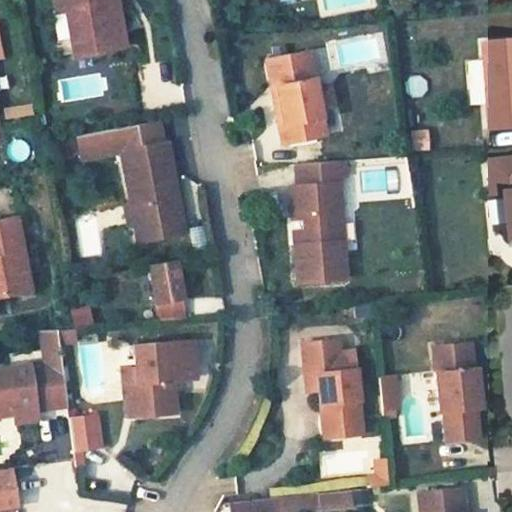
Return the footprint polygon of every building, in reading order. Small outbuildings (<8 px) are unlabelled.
[(116,0),(55,0),(57,8),(71,5),(79,52),(124,45),(116,0)] [(71,5),(66,7),(73,53),(79,52),(71,5)] [(511,43),(480,46),(487,133),(511,131),(511,43)] [(308,55),(264,64),(280,148),(323,140),(318,112),(314,93),(308,55)] [(327,90),(314,93),(318,112),(330,110),(327,90)] [(159,119),(137,124),(141,144),(163,140),(159,119)] [(122,147),(126,173),(139,170),(134,145),(141,144),(137,124),(77,135),(80,155),(122,147)] [(430,148),(429,127),(411,128),(412,149),(430,148)] [(184,232),(167,139),(163,140),(141,144),(134,145),(139,170),(126,173),(131,203),(136,202),(139,219),(135,226),(138,242),(184,232)] [(511,161),(486,163),(489,198),(501,197),(505,248),(511,247),(511,161)] [(343,165),(324,167),(325,181),(341,180),(344,179),(343,165)] [(324,167),(297,169),(299,189),(341,186),(341,180),(325,181),(324,167)] [(341,186),(299,189),(299,205),(294,205),(295,223),(305,222),(306,234),(301,234),(302,248),(297,248),(301,286),(349,282),(346,244),(342,244),(341,227),(345,227),(341,186)] [(125,205),(129,227),(135,226),(139,219),(136,202),(131,203),(125,205)] [(14,217),(0,219),(0,293),(28,288),(14,217)] [(179,297),(172,260),(147,265),(154,301),(179,297)] [(179,297),(154,301),(157,321),(183,318),(179,297)] [(190,298),(190,310),(214,310),(214,299),(190,298)] [(91,303),(72,306),(75,324),(94,321),(91,303)] [(73,328),(56,330),(58,342),(75,340),(73,328)] [(56,330),(37,332),(41,362),(60,359),(58,342),(56,330)] [(169,341),(133,344),(135,369),(139,415),(175,412),(169,341)] [(335,343),(299,347),(302,379),(314,377),(316,393),(319,414),(328,413),(331,440),(360,437),(350,354),(336,356),(335,343)] [(468,345),(431,350),(437,414),(442,414),(445,445),(477,441),(474,410),(478,410),(475,380),(474,370),(471,370),(468,345)] [(66,405),(60,359),(41,362),(0,367),(0,413),(15,412),(14,406),(34,403),(35,409),(66,405)] [(135,369),(125,370),(129,416),(139,415),(135,369)] [(390,373),(375,375),(377,395),(392,393),(390,373)] [(314,377),(302,379),(304,394),(316,393),(314,377)] [(392,393),(377,395),(379,407),(390,406),(394,405),(392,393)] [(15,412),(16,422),(36,419),(35,409),(34,403),(14,406),(15,412)] [(390,406),(379,407),(379,415),(391,414),(390,406)] [(328,413),(319,414),(322,440),(331,440),(328,413)] [(95,415),(68,418),(72,450),(80,449),(99,446),(95,415)] [(80,449),(72,450),(74,466),(82,465),(80,449)] [(372,457),(373,485),(391,484),(389,456),(372,457)] [(9,473),(0,474),(0,511),(15,509),(9,473)] [(353,489),(355,504),(371,502),(370,487),(353,489)] [(463,511),(461,489),(416,495),(418,511),(463,511)]
